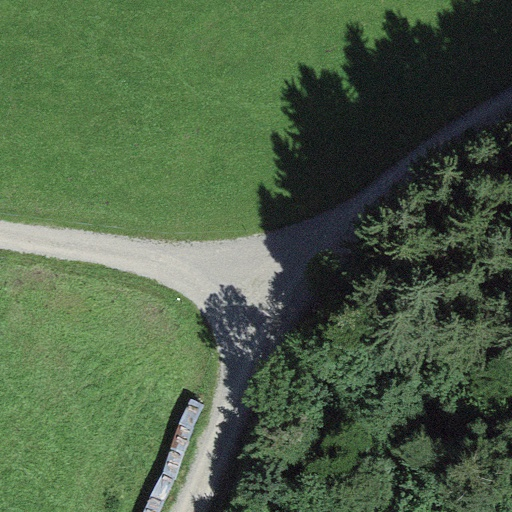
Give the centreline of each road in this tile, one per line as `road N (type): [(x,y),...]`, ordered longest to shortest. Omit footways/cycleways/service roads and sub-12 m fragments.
road 1 (track): [(511,149),(281,281),(264,349),(195,511)]
road 2 (track): [(281,281),(0,237)]
